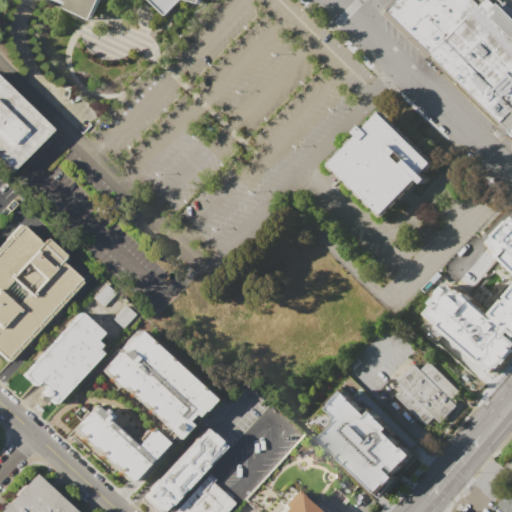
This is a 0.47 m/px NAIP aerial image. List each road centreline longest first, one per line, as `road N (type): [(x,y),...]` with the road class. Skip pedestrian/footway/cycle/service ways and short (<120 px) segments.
road 1 (secondary): [(511,173),(335,0)]
road 2 (residential): [(118,511),(0,403)]
